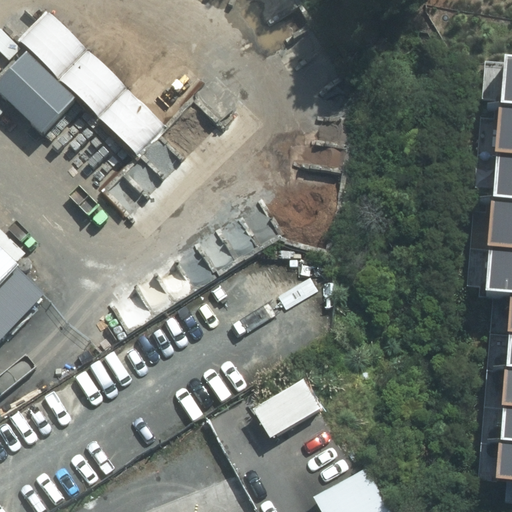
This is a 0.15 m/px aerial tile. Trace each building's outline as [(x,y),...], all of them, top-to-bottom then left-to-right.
[(175,0),(142,0),(168,13),(175,0)] [(90,50),(49,14),(23,41),(139,155),(167,125),(130,89),(90,50)] [(63,82),(33,54),(0,87),(0,92),(47,138),(82,102),(63,82)] [(511,77),(495,298),(511,299),(511,390),(505,481),(511,481),(511,77)] [(355,117),(324,112),(319,148),(349,153),(355,117)] [(0,322),(29,293),(0,263),(0,322)] [(258,408),(276,438),(324,410),(306,380),(258,408)] [(395,511),(371,468),(317,498),(325,511),(395,511)] [(29,511),(13,490),(0,498),(0,511),(29,511)]
